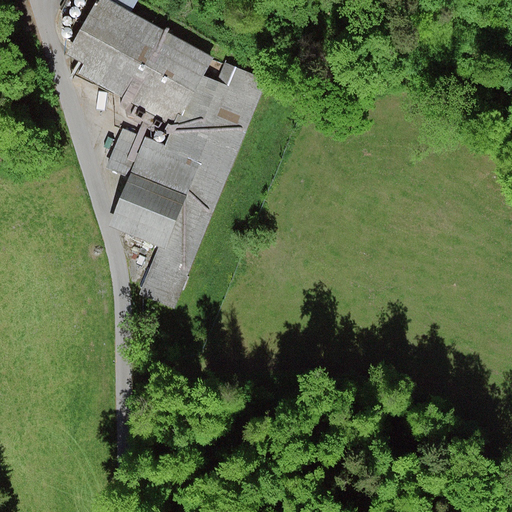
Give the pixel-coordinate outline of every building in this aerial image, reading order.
[(214,58),(107,0),(97,0),(66,55),(84,64),(77,76),(173,124),(204,75),(214,58)] [(77,8),(79,9),(82,8),(83,7),(85,6),(86,4),(86,2),(85,0),(74,0),(74,1),(74,3),(74,5),(76,7),(77,8)] [(73,20),(75,20),(78,20),(79,19),(81,17),(82,15),(82,14),(81,12),(80,10),(79,9),(77,8),(75,8),(74,8),(72,9),(71,11),(70,13),(70,15),(70,17),(72,18),(73,20)] [(66,26),(67,26),(69,26),(70,25),(71,24),(71,23),(72,22),(71,20),(71,19),(69,18),(68,17),(66,17),(65,18),(64,19),(63,20),(63,22),(63,23),(64,24),(65,25),(66,26)] [(64,39),(66,39),(68,39),(70,38),(71,36),(72,34),(72,33),(72,31),(71,29),(70,28),(68,27),(66,27),(64,27),(63,28),(61,30),(60,32),(60,34),(61,36),(62,38),(64,39)] [(107,169),(130,178),(111,227),(159,248),(141,295),(176,310),(268,80),(225,63),(218,83),(204,75),(173,124),(166,145),(122,130),(107,169)]
